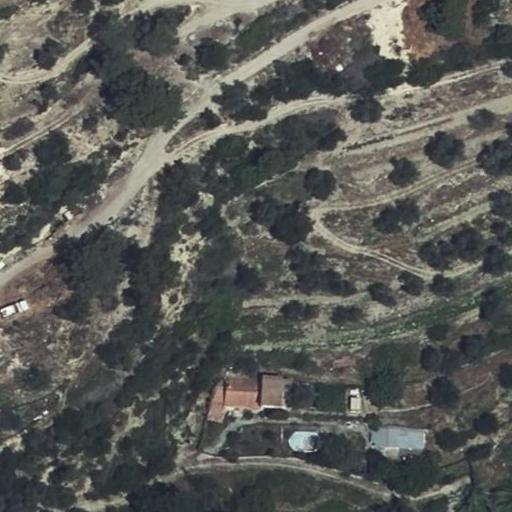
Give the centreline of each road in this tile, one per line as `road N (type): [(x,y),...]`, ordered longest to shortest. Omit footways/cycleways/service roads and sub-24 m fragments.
road 1 (track): [(0,277),(75,244),(124,193),(152,148),(221,87),(380,0)]
road 2 (track): [(138,171),(306,103),(398,96),(511,67)]
